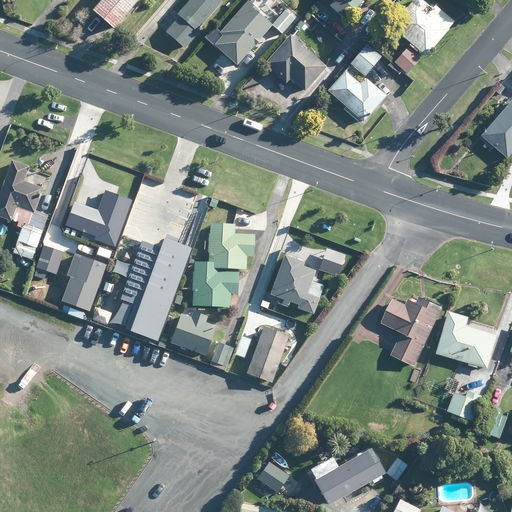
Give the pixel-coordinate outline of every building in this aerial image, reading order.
[(136,0),(99,0),(89,12),(96,17),(108,28),(110,30),(128,10),(133,14),(142,4),(136,0)] [(186,0),(175,15),(178,17),(173,22),(171,25),(164,33),(183,50),(197,33),(195,31),(202,23),(219,3),(217,1),(218,0),(186,0)] [(365,0),(342,0),(356,12),(365,0)] [(436,4),(433,8),(422,0),(418,0),(393,31),(427,58),(457,20),(444,10),(436,4)] [(256,11),(249,5),(245,1),(223,27),(217,34),(220,36),(215,43),(212,46),(235,66),(251,47),(252,46),(253,47),(259,40),(259,39),(262,35),(269,26),(256,15),(256,11)] [(280,34),(292,20),(282,11),(278,17),(270,26),(273,29),(280,34)] [(292,39),(289,37),(287,35),(262,64),(268,70),(284,84),(289,79),(303,92),(324,68),(292,39)] [(353,50),(352,50),(342,41),(324,62),(327,64),(333,70),(335,71),(353,50)] [(379,58),(380,57),(365,45),(349,64),(352,67),(364,77),(379,58)] [(421,60),(408,49),(395,64),(407,75),(421,60)] [(359,86),(346,74),(343,71),(326,91),(361,122),(362,123),(381,101),(384,98),(364,80),(359,86)] [(511,154),(511,99),(497,118),(481,137),(482,138),(507,159),(511,154)] [(21,228),(15,242),(9,259),(28,266),(46,216),(33,211),(37,201),(41,188),(22,181),(27,168),(27,167),(9,160),(0,186),(0,217),(9,221),(8,223),(21,228)] [(211,198),(208,206),(214,208),(217,201),(211,198)] [(112,232),(114,231),(111,205),(86,208),(86,206),(64,209),(61,209),(65,238),(68,238),(86,235),(112,232)] [(165,228),(167,223),(169,220),(143,211),(126,257),(140,262),(138,267),(145,270),(148,271),(150,267),(157,269),(161,270),(167,255),(169,255),(171,247),(169,246),(175,232),(165,228)] [(232,234),(233,229),(233,225),(209,224),(207,263),(193,263),(191,306),(228,308),(229,295),(236,295),(236,291),(237,275),(237,272),(217,271),(217,269),(245,270),(245,257),(252,257),(253,235),(232,234)] [(53,269),(59,249),(44,244),(37,264),(40,265),(53,269)] [(301,263),(299,261),(282,256),(269,292),(268,295),(278,299),(276,304),(277,304),(286,307),(288,302),(296,305),(295,309),(311,315),(321,286),(313,284),(309,282),(313,271),(306,269),(300,266),(301,263)] [(105,266),(79,257),(65,303),(91,312),(105,266)] [(141,276),(144,271),(131,266),(129,272),(141,278),(141,276)] [(153,279),(140,311),(160,319),(173,287),(153,279)] [(431,303),(423,299),(413,295),(411,299),(410,300),(408,299),(407,301),(405,306),(392,299),(380,324),(401,334),(392,351),(390,355),(414,366),(441,308),(431,303)] [(202,323),(204,320),(205,317),(192,312),(191,315),(190,319),(185,317),(179,315),(168,343),(180,347),(179,349),(184,351),(185,349),(203,356),(214,328),(202,323)] [(465,327),(468,317),(448,312),(436,354),(460,361),(487,369),(497,336),(465,327)] [(267,323),(268,321),(260,318),(260,321),(249,317),(238,346),(257,353),(268,324),(267,323)] [(228,346),(221,344),(217,342),(211,361),(222,365),(228,346)] [(472,421),(482,396),(468,391),(466,397),(454,393),(447,412),(452,414),(450,418),(459,421),(460,416),(472,421)] [(267,407),(272,410),(275,406),(271,402),(267,407)] [(485,404),(475,430),(490,436),(490,435),(499,439),(508,414),(500,411),(500,410),(485,404)] [(323,449),(311,448),(310,461),(322,462),(323,449)] [(374,478),(382,474),(367,449),(351,458),(326,473),(322,466),(310,473),(314,479),(311,481),(314,487),(316,491),(320,497),(325,506),(332,502),(340,497),(352,490),(356,488),(367,482),(374,478)] [(395,458),(384,474),(395,481),(406,465),(403,463),(408,455),(404,452),(398,460),(395,458)] [(302,497),(302,494),(303,492),(294,489),(293,494),(279,489),(276,497),(309,507),(310,503),(311,500),(304,498),(302,497)] [(417,511),(419,510),(398,499),(391,511),(417,511)]
